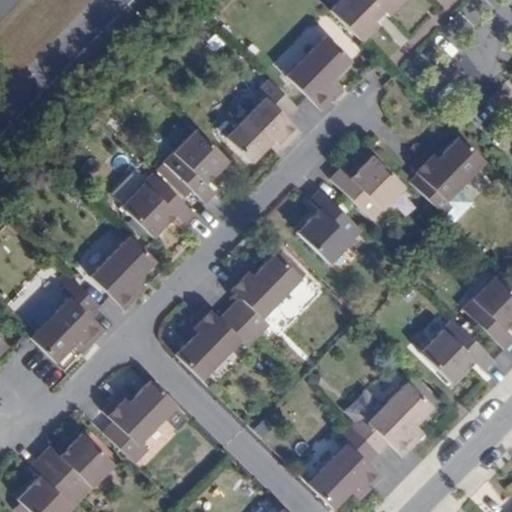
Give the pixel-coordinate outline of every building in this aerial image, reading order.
[(377,15),(361,0),(340,0),(330,11),(361,41),(377,24),(372,20),(377,15)] [(400,0),(361,0),(377,15),(381,11),(386,15),(400,0)] [(381,11),(377,15),(382,20),(386,15),(381,11)] [(382,20),(377,15),(372,20),(377,24),(382,20)] [(307,98),(319,110),(337,92),(330,85),(335,80),(352,62),(346,56),(325,36),(285,76),(307,98)] [(297,109),(269,80),(257,93),(263,99),(224,138),(251,164),(268,147),(273,142),(281,149),(298,131),(287,120),(297,109)] [(340,89),(342,87),(335,80),(330,85),(337,92),(340,89)] [(113,116),(106,122),(112,128),(118,121),(113,116)] [(224,157),(195,129),(163,163),(157,169),(186,197),(192,191),(205,204),(216,193),(207,184),(218,173),(213,168),(224,157)] [(409,182),(444,216),(452,225),(473,204),(458,190),(485,163),(458,137),(441,154),(437,159),(428,151),(412,167),(417,173),(409,182)] [(273,142),(268,147),(276,154),(279,151),(281,149),(273,142)] [(433,146),(428,151),(437,159),(441,154),(433,146)] [(371,155),(361,166),(366,171),(377,161),(371,155)] [(229,162),(224,157),(213,168),(218,173),(229,162)] [(157,169),(163,163),(159,160),(153,166),(155,167),(157,169)] [(366,171),(361,166),(350,177),(342,170),(331,180),(344,193),(372,221),(404,188),(377,161),(366,171)] [(182,202),(153,173),(120,207),(148,234),(159,223),(163,227),(175,215),(185,225),(195,215),(182,202)] [(328,264),(361,231),(333,204),(320,191),(310,202),(318,210),(307,221),(311,225),(300,237),(328,264)] [(296,232),(300,237),(311,225),(307,221),(296,232)] [(159,223),(148,234),(152,238),(163,227),(159,223)] [(138,245),(129,237),(90,276),(110,295),(124,309),(142,291),(133,283),(138,278),(155,261),(138,245)] [(230,309),(257,337),(268,326),(261,319),(301,279),(291,270),(295,266),(282,253),(278,257),(275,254),(258,271),(252,276),(244,268),(227,285),(241,299),(230,309)] [(249,262),(244,268),(252,276),(258,271),(249,262)] [(291,270),(301,279),(304,276),(295,266),(291,270)] [(511,313),(511,312),(511,294),(494,276),(461,309),(503,350),(511,340),(511,337),(504,329),(511,320),(511,313)] [(133,283),(142,291),(145,288),(146,286),(138,278),(133,283)] [(68,299),(30,338),(56,364),(73,346),(78,341),(86,349),(103,332),(91,320),(102,309),(99,306),(73,281),(61,293),(68,299)] [(246,348),(257,337),(230,309),(220,319),(207,306),(189,324),(197,332),(191,337),(174,354),(200,381),(240,341),(246,348)] [(484,370),(493,360),(451,320),(418,354),(446,381),(456,370),(460,375),(473,362),(482,371),(484,370)] [(183,329),(191,337),(197,332),(189,324),(183,329)] [(73,346),(81,354),(83,352),(86,349),(78,341),(73,346)] [(450,385),(460,375),(456,370),(446,381),(450,385)] [(141,441),(176,406),(150,380),(133,397),(128,402),(120,394),(103,411),(113,421),(102,432),(133,463),(144,452),(137,445),(141,441)] [(350,427),(378,455),(388,445),(401,457),(417,441),(419,439),(410,431),(415,426),(433,408),(407,382),(382,408),(368,422),(361,415),(356,421),(350,427)] [(128,402),(133,397),(125,389),(120,394),(128,402)] [(348,412),(356,421),(361,415),(368,422),(382,408),(370,395),(364,395),(348,412)] [(410,431),(419,439),(424,434),(415,426),(410,431)] [(368,465),(378,455),(350,427),(338,438),(346,446),(311,481),(307,485),(333,510),(350,493),(355,488),(363,496),(381,478),(368,465)] [(75,450),(87,438),(82,432),(69,445),(75,450)] [(39,456),(81,498),(114,465),(87,438),(75,450),(69,445),(59,455),(49,446),(39,456)] [(148,448),(141,441),(137,445),(144,452),(148,448)] [(34,461),(28,467),(38,477),(27,487),(34,493),(23,504),(20,501),(14,508),(18,511),(66,511),(81,498),(39,456),(34,461)] [(299,477),(307,485),(311,481),(302,473),(299,477)] [(34,493),(27,487),(17,498),(20,501),(23,504),(34,493)] [(358,500),(363,496),(355,488),(350,493),(358,500)]
